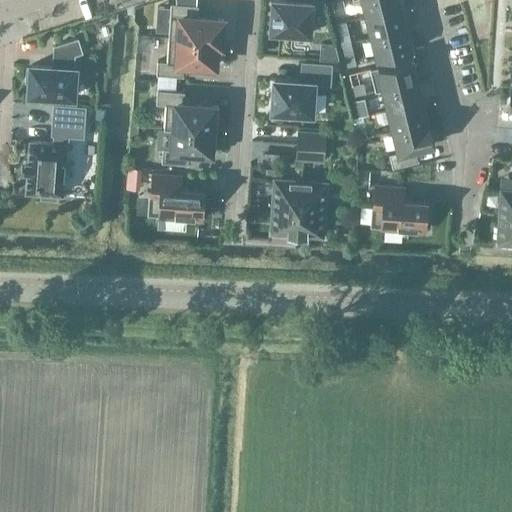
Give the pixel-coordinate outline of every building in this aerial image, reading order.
[(273,0),(271,30),(311,33),(313,1),(312,0),(273,0)] [(402,7),(399,0),(363,0),(368,16),(402,7)] [(333,3),(336,14),(344,12),(342,1),(333,3)] [(198,5),(172,3),(169,37),(198,39),(197,43),(217,44),(217,45),(222,45),(224,18),(197,16),(197,6),(198,6),(198,5)] [(407,27),(402,7),(368,16),(373,36),(407,27)] [(373,36),(378,58),(414,50),(408,27),(407,27),(373,36)] [(217,45),(217,44),(197,43),(198,39),(169,37),(168,61),(158,60),(157,73),(184,75),(184,74),(183,74),(184,63),(216,65),(217,45)] [(83,51),(78,38),(54,45),(58,58),(58,66),(32,64),(32,68),(28,67),(27,80),(31,81),(30,92),(74,95),(76,67),(74,67),(75,53),(83,51)] [(343,44),(348,66),(356,64),(351,42),(343,44)] [(322,43),(321,60),(340,61),(336,44),(322,43)] [(414,58),(371,69),(376,90),(384,88),(418,79),(419,79),(414,58)] [(297,116),(312,117),(315,82),(330,83),(331,64),(303,62),(301,80),(274,78),(272,110),(298,112),(297,116)] [(418,79),(384,88),(389,109),(423,100),(418,79)] [(158,89),(157,102),(166,103),(165,127),(174,128),(193,129),(193,125),(213,127),(213,121),(217,121),(218,105),(183,103),(183,92),(184,92),(184,91),(158,89)] [(368,114),(364,98),(356,100),(359,116),(368,114)] [(423,100),(389,109),(394,130),(428,121),(423,100)] [(26,160),(25,171),(28,171),(27,191),(41,192),(41,198),(57,199),(58,193),(63,194),(67,143),(68,144),(69,135),(84,136),(86,106),(54,104),(52,134),(54,134),(53,142),(31,141),(29,161),(26,160)] [(399,152),(390,155),(393,167),(419,160),(416,148),(435,143),(429,121),(428,121),(394,130),(399,152)] [(366,124),(356,127),(359,138),(369,136),(366,124)] [(212,136),(213,127),(193,125),(193,129),(174,128),(174,129),(173,148),(163,148),(162,161),(189,163),(189,162),(188,161),(189,151),(214,152),(215,137),(212,136)] [(298,130),(297,144),(325,146),(326,132),(298,130)] [(325,146),(297,144),(296,158),(324,160),(325,146)] [(186,220),(204,221),(206,198),(203,198),(204,190),(180,188),(181,176),(152,174),(150,212),(159,213),(159,215),(161,216),(161,215),(165,215),(177,216),(186,217),(186,220)] [(297,233),(301,179),(274,177),(270,229),(270,232),(272,232),(272,231),(297,233)] [(301,179),(297,233),(322,235),(324,235),(325,233),(324,233),(328,181),(301,179)] [(382,227),(384,227),(384,226),(409,228),(409,231),(427,232),(429,210),(426,209),(426,201),(403,199),(403,187),(375,185),(373,207),(374,207),(372,223),(382,224),(382,227)] [(497,240),(497,242),(499,242),(511,242),(511,188),(501,188),(497,240)]
